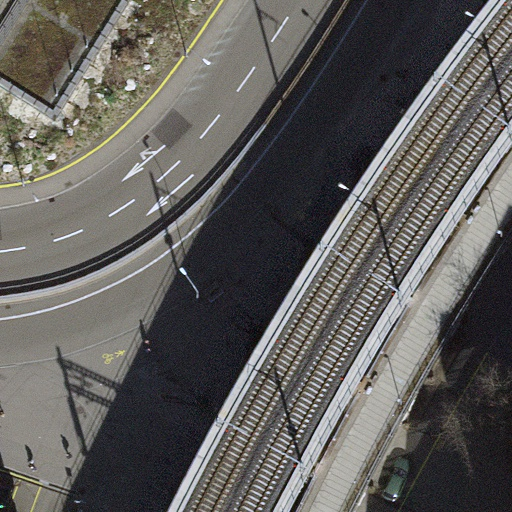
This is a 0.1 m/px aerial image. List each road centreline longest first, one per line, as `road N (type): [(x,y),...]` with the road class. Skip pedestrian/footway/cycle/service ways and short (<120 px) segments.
road 1 (primary): [(0,342),(92,320),(150,292),(211,245),(337,91),(395,0)]
road 2 (primary): [(300,0),(236,98),(144,194),(63,239),(0,252)]
